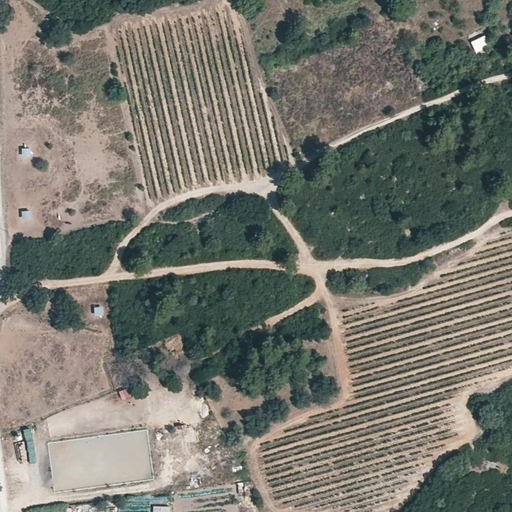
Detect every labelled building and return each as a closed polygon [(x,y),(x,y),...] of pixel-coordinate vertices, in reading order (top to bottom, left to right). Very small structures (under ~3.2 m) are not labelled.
[(486,37),(471,41),(474,53),(489,49),(486,37)] [(31,158),(30,149),(21,150),(22,158),(31,158)] [(22,213),(23,221),(32,220),(30,212),(22,213)] [(94,309),(95,317),(104,316),(103,308),(94,309)] [(33,429),(24,431),(25,439),(34,438),(33,429)] [(6,439),(9,447),(18,444),(14,435),(6,439)] [(201,455),(222,451),(221,445),(200,448),(201,455)]
